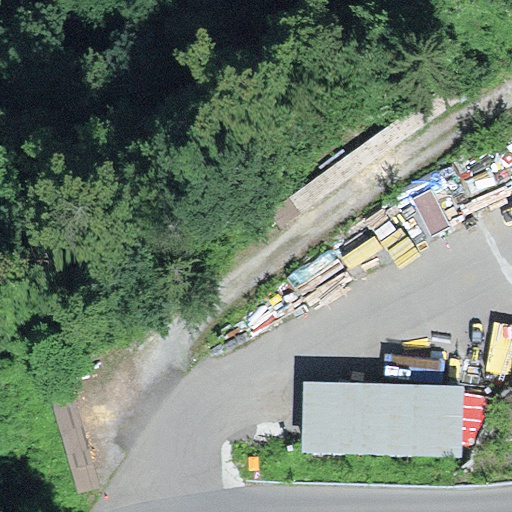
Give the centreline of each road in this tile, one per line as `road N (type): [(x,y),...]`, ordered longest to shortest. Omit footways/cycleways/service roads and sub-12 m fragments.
road 1 (track): [(511,105),(149,370),(111,511)]
road 2 (unclassified): [(244,511),(323,504),(511,506)]
